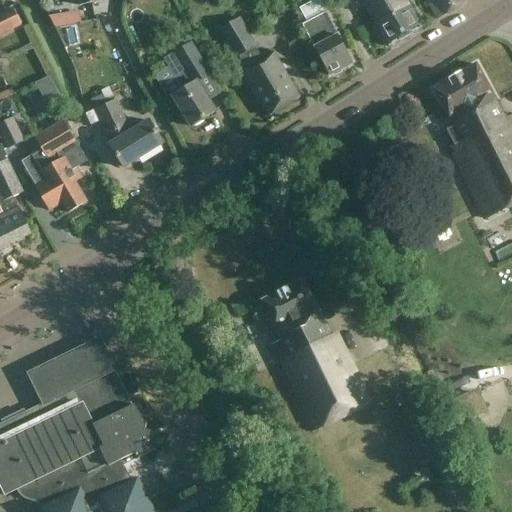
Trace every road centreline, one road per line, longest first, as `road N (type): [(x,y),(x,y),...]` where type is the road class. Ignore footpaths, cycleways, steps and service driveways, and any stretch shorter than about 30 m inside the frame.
road 1 (tertiary): [(101,265),(511,3)]
road 2 (residential): [(223,511),(101,265)]
road 3 (tertiary): [(0,330),(101,265)]
